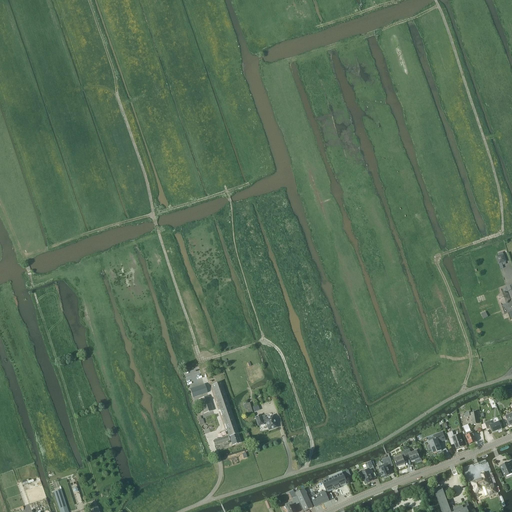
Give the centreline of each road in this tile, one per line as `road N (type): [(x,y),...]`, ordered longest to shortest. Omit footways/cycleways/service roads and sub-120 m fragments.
road 1 (track): [(435,0),(499,191),(502,233),(436,255),(471,354),(461,392)]
road 2 (track): [(90,0),(198,353),(203,359),(264,339)]
road 3 (unclassified): [(180,511),(352,454),(461,392),(511,376)]
road 4 (track): [(0,201),(25,255),(97,492),(81,505)]
road 5 (track): [(224,185),(264,339),(278,349),(312,441),(306,469)]
road 6 (track): [(25,255),(249,182)]
road 7 (secondary): [(330,511),(511,438)]
road 8 (track): [(438,7),(285,61)]
